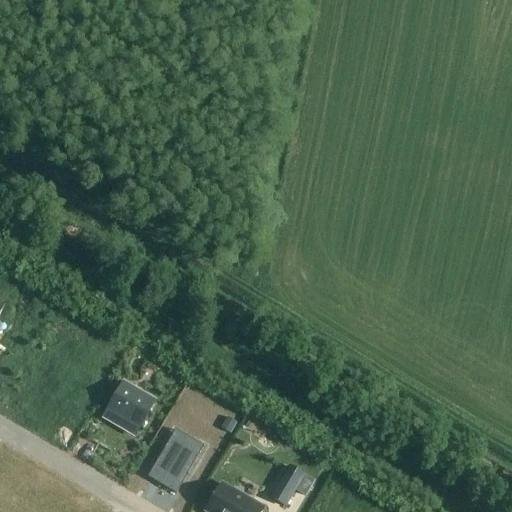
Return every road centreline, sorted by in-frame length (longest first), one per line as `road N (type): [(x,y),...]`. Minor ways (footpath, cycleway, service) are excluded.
road 1 (track): [(511,479),(0,172)]
road 2 (track): [(0,227),(475,511)]
road 3 (residential): [(138,511),(0,429)]
